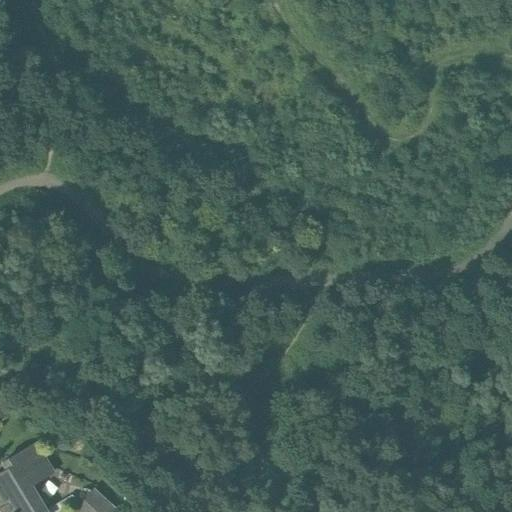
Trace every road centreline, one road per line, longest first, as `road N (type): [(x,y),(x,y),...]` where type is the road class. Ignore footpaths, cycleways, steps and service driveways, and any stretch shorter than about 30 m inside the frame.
road 1 (track): [(0,190),(26,182),(63,186),(140,266),(197,282),(442,273),(490,246),(511,219)]
road 2 (track): [(267,504),(250,392),(314,312),(312,280)]
